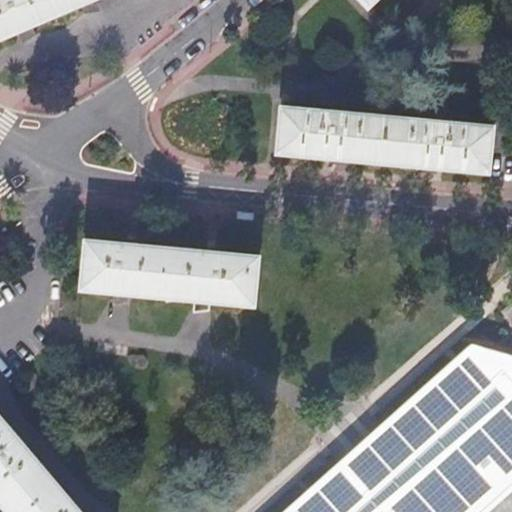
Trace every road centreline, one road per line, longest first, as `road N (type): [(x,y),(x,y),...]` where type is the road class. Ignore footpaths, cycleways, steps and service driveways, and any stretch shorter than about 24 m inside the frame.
road 1 (residential): [(51,152),(191,187),(511,216)]
road 2 (residential): [(51,152),(234,0)]
